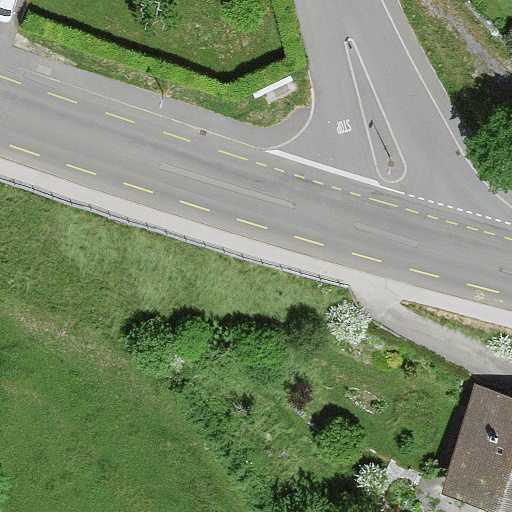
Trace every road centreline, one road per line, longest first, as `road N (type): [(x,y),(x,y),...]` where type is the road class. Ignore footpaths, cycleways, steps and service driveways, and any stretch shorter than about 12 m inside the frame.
road 1 (secondary): [(0,97),(395,232)]
road 2 (residential): [(395,232),(386,133),(341,0)]
road 3 (secondary): [(395,232),(511,265)]
